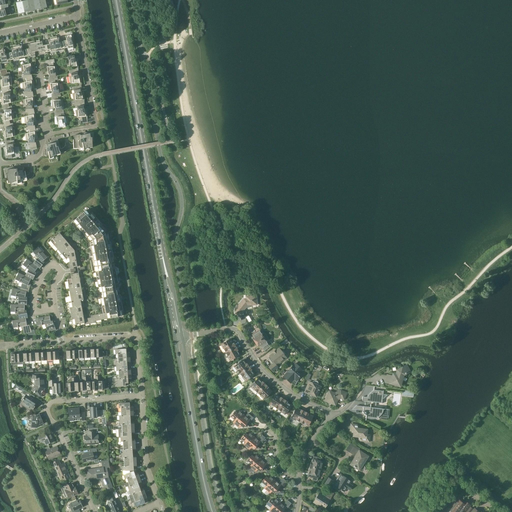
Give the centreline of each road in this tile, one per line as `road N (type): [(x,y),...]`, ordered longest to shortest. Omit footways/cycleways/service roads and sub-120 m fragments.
road 1 (secondary): [(179,337),(115,0)]
road 2 (residential): [(299,475),(316,432),(332,416),(327,410),(270,376),(236,330),(179,337)]
road 3 (residential): [(94,511),(48,404),(141,395)]
road 4 (secondary): [(212,511),(179,337)]
road 5 (residential): [(48,138),(98,127),(77,16)]
road 6 (residential): [(141,395),(134,336),(61,340)]
